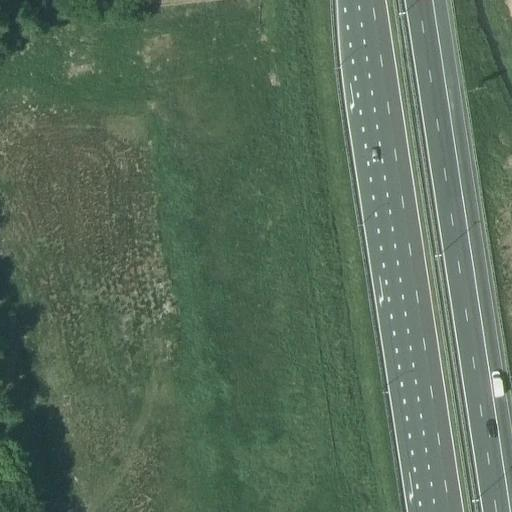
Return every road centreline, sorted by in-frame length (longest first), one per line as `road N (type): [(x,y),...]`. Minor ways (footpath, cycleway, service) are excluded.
road 1 (motorway): [(363,0),(441,511)]
road 2 (motorway): [(504,511),(426,0)]
